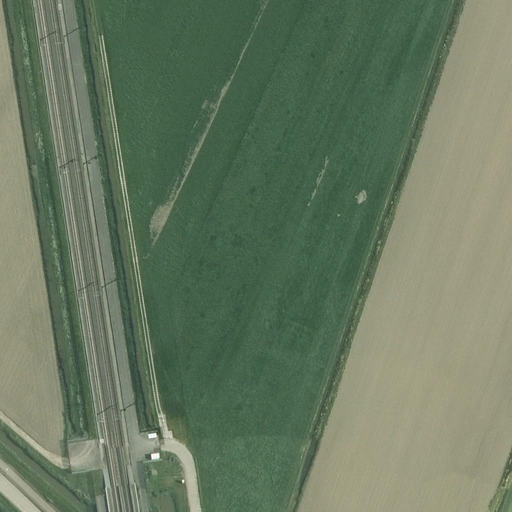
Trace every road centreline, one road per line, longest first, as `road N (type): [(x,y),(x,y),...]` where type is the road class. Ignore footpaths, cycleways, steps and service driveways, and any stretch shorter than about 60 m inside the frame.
road 1 (track): [(98,496),(24,0)]
road 2 (track): [(100,36),(165,444)]
